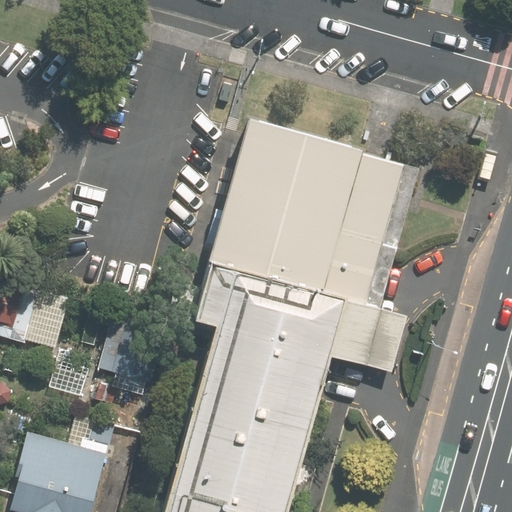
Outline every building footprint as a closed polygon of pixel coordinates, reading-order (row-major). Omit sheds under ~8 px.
[(157,511),(280,511),(325,352),(341,294),(361,299),(399,164),(361,157),(354,152),(355,147),(246,117),(191,314),(210,320),(157,511)] [(490,182),(498,154),(486,151),(478,178),(490,182)] [(72,303),(0,281),(0,336),(57,354),(72,303)] [(325,352),(389,369),(405,311),(361,299),(341,294),(325,352)] [(157,330),(121,321),(107,374),(143,383),(157,330)] [(114,426),(91,419),(85,441),(108,447),(114,426)] [(14,479),(5,511),(8,511),(88,511),(108,447),(85,441),(80,439),(77,449),(24,434),(11,478),(14,479)]
